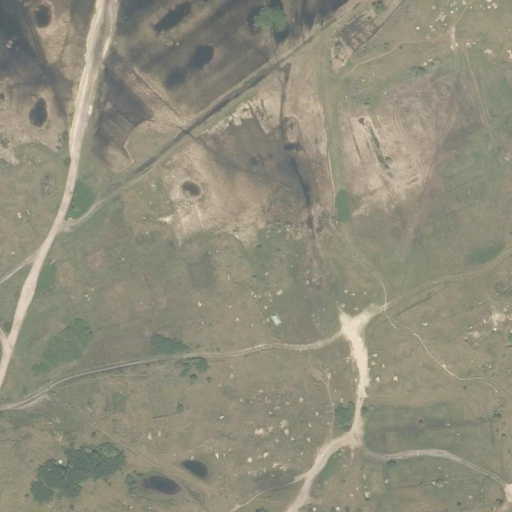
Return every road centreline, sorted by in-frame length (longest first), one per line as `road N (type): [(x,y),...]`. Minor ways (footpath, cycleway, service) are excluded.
road 1 (unknown): [(0,47),(79,113),(128,118),(184,140),(229,174),(317,210),(371,286),(384,321),(413,339),(427,365),(511,405)]
road 2 (track): [(0,409),(168,360),(270,350),(299,355),(433,286),(488,273),(511,252)]
road 3 (track): [(305,0),(281,113),(308,200),(309,242),(357,359),(353,434)]
road 4 (track): [(511,493),(483,454),(368,452),(353,434)]
